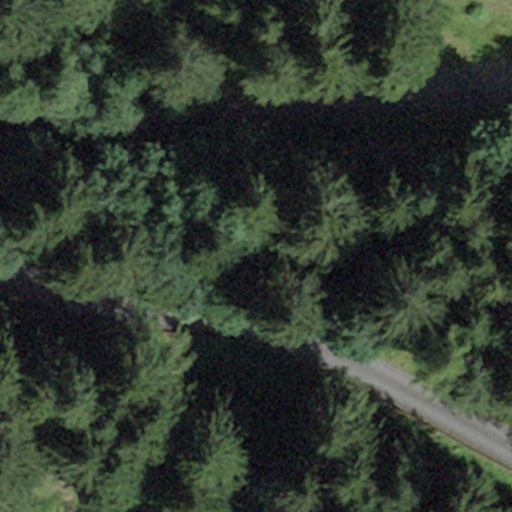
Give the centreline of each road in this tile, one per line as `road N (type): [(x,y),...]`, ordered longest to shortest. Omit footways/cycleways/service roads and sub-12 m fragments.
road 1 (unclassified): [(511,443),(278,323),(236,312),(79,305),(0,274)]
road 2 (unclassified): [(0,107),(31,121),(86,126),(186,111),(511,88)]
